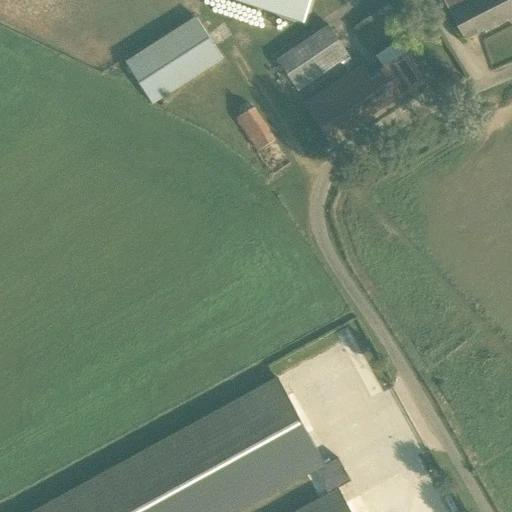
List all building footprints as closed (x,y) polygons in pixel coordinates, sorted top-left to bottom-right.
[(234,0),(304,23),(311,0),(234,0)] [(511,0),(445,0),(452,12),(466,39),(511,15),(511,0)] [(153,105),(223,60),(195,16),(125,60),(153,105)] [(326,24),(274,60),(295,91),(316,76),(322,85),(353,64),(326,24)] [(401,96),(418,85),(425,80),(408,53),(400,59),(397,55),(369,75),(361,63),(306,102),(333,141),(400,95),(401,96)] [(259,151),(275,140),(253,107),(237,118),(259,151)] [(301,429),(274,379),(29,511),(234,511),(311,470),(325,496),(294,511),(346,511),(335,490),(348,483),(334,457),(321,465),(316,455),(301,429)]
